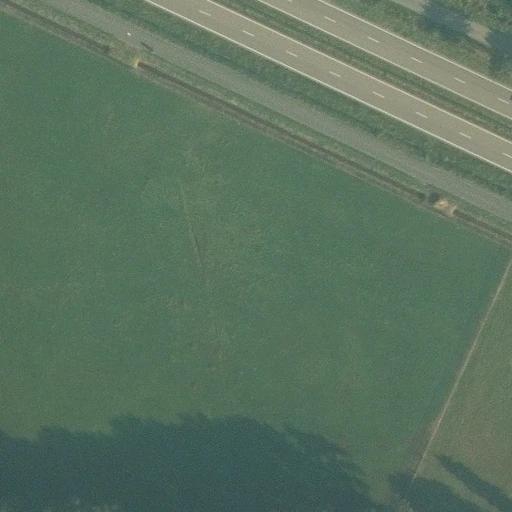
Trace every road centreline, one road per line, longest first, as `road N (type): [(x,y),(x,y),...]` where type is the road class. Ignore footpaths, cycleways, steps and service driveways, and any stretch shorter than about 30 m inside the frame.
road 1 (unclassified): [(511,215),(48,0)]
road 2 (primary): [(168,0),(511,161)]
road 3 (primary): [(511,104),(290,0)]
